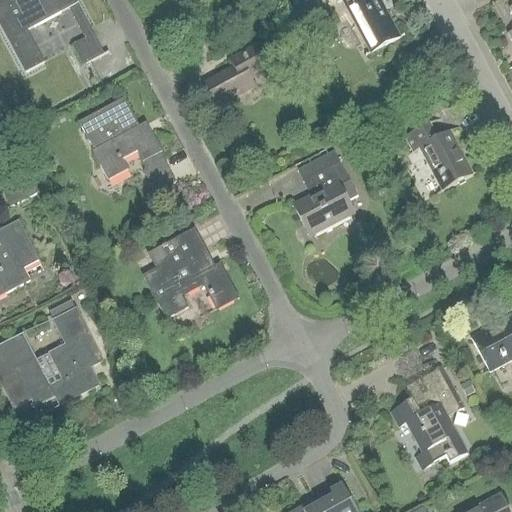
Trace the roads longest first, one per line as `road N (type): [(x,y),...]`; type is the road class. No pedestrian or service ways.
road 1 (residential): [(299,345),(116,0)]
road 2 (residential): [(7,497),(299,345)]
road 3 (residential): [(214,511),(329,449),(339,430),(299,345)]
road 4 (residential): [(299,345),(511,240)]
road 5 (residential): [(446,14),(511,138)]
